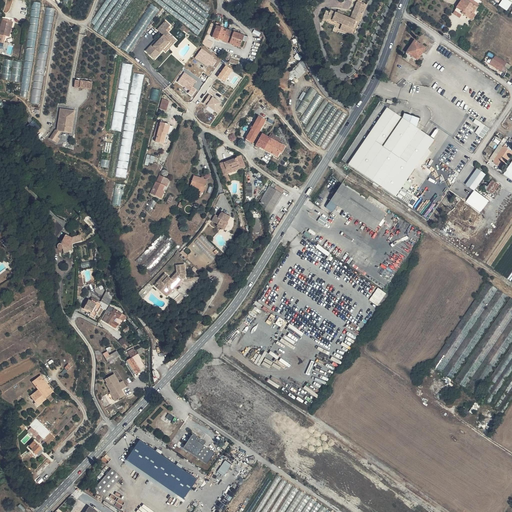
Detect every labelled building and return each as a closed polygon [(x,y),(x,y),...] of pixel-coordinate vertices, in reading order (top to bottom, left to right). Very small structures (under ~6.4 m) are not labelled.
[(29,97),(41,1),(33,0),(21,96),(29,97)] [(462,14),(466,17),(468,15),(471,17),(472,14),(475,16),(478,12),(475,10),(479,5),(471,0),(460,0),(454,10),(462,14)] [(511,1),(509,0),(502,0),(499,5),(508,10),(511,3),(511,1)] [(360,22),(364,5),(355,3),(351,19),(356,21),(360,22)] [(152,4),(122,47),(129,52),(159,9),(152,4)] [(41,104),(54,8),(46,7),(32,102),(41,104)] [(462,14),(454,10),(452,14),(459,18),(462,14)] [(225,14),(218,13),(216,21),(223,23),(225,14)] [(352,33),(356,21),(351,19),(342,17),(342,14),(337,13),(336,15),(331,13),(330,16),(326,15),(324,23),(328,24),(329,22),(337,25),(337,29),(352,33)] [(163,34),(152,46),(151,45),(145,51),(155,60),(161,53),(160,52),(163,49),(166,51),(176,40),(167,32),(170,29),(168,27),(170,25),(165,21),(157,29),(163,34)] [(216,26),(212,37),(240,46),(244,36),(216,26)] [(8,32),(0,29),(0,44),(4,46),(8,32)] [(415,41),(407,52),(418,59),(426,48),(415,41)] [(214,58),(202,49),(196,58),(208,66),(209,64),(212,66),(216,60),(214,58)] [(506,73),(511,64),(495,55),(490,64),(506,73)] [(229,61),(240,67),(242,64),(231,58),(229,61)] [(6,59),(2,79),(19,81),(23,62),(6,59)] [(124,63),(122,72),(132,74),(133,64),(124,63)] [(225,65),(218,77),(225,81),(232,70),(225,65)] [(143,88),(144,74),(134,73),(133,87),(143,88)] [(196,81),(184,73),(178,82),(190,91),(188,93),(192,96),(196,89),(192,87),(196,81)] [(91,82),(81,80),(80,87),(91,88),(91,82)] [(304,114),(317,91),(311,87),(298,110),(304,114)] [(151,99),(158,100),(160,89),(153,88),(151,99)] [(209,94),(203,103),(218,113),(222,107),(219,106),(222,102),(209,94)] [(169,101),(163,99),(160,108),(166,110),(169,101)] [(402,118),(386,107),(348,164),(395,197),(434,140),(416,128),(419,117),(403,113),(402,118)] [(56,128),(49,137),(53,140),(56,136),(61,131),(72,133),(75,114),(75,111),(61,109),(58,129),(56,128)] [(256,136),(266,120),(258,116),(252,126),(248,134),(246,138),(253,142),(256,136)] [(474,122),(480,125),(476,133),(484,138),(490,128),(476,119),(474,122)] [(36,132),(41,128),(34,120),(29,124),(36,132)] [(168,135),(171,125),(162,123),(157,141),(163,143),(166,135),(168,135)] [(124,131),(117,176),(127,177),(133,132),(124,131)] [(262,148),(278,158),(284,147),(277,143),(279,139),(270,134),(268,137),(262,134),(260,138),(256,144),(262,148)] [(103,166),(111,166),(111,146),(103,146),(103,166)] [(511,152),(504,147),(493,164),(501,169),(511,152)] [(454,153),(449,150),(443,159),(451,164),(453,161),(462,166),(466,161),(457,155),(458,153),(455,151),(454,153)] [(146,160),(154,163),(155,156),(148,154),(146,160)] [(233,167),(239,165),(240,168),(246,166),(242,155),(236,157),(237,159),(226,162),(226,161),(221,163),(225,174),(228,173),(234,171),(233,167)] [(462,166),(453,161),(451,164),(460,169),(462,166)] [(473,189),(479,181),(484,174),(476,169),(465,184),(473,189)] [(151,193),(159,198),(161,194),(164,189),(166,190),(170,181),(161,175),(151,193)] [(485,189),(493,195),(500,185),(492,179),(487,187),(485,189)] [(116,183),(113,203),(121,205),(124,184),(116,183)] [(331,200),(375,231),(387,214),(342,184),(331,200)] [(284,194),(271,186),(261,203),(270,216),(284,194)] [(192,192),(185,190),(182,200),(187,201),(196,204),(199,194),(195,193),(192,192)] [(481,212),(490,200),(475,190),(466,202),(481,212)] [(144,208),(151,212),(157,201),(150,198),(144,208)] [(226,222),(227,223),(231,217),(222,212),(219,216),(215,214),(212,222),(218,225),(217,226),(221,229),(226,222)] [(47,246),(58,237),(52,231),(50,233),(49,231),(46,232),(47,246)] [(75,243),(83,240),(80,234),(72,238),(75,243)] [(65,252),(75,249),(73,243),(64,246),(59,243),(54,251),(53,251),(52,252),(50,252),(51,255),(53,257),(55,256),(55,257),(56,257),(57,262),(62,261),(62,259),(66,258),(65,252)] [(53,257),(51,255),(50,252),(45,253),(46,263),(47,263),(51,262),(51,261),(55,260),(55,257),(55,256),(53,257)] [(184,264),(176,265),(177,271),(171,279),(165,273),(157,283),(159,285),(156,288),(160,292),(162,289),(168,294),(186,274),(184,264)] [(498,311),(508,295),(488,282),(484,289),(488,292),(474,314),(473,314),(471,317),(466,314),(453,334),(457,337),(453,344),(448,341),(436,360),(439,362),(436,367),(454,379),(497,311),(498,311)] [(378,305),(387,293),(379,287),(370,299),(378,305)] [(179,303),(184,297),(180,293),(175,299),(179,303)] [(102,300),(96,311),(102,315),(108,304),(102,300)] [(90,322),(93,324),(97,318),(93,316),(95,313),(91,310),(90,312),(83,308),(77,316),(86,321),(86,320),(90,322)] [(463,386),(465,386),(503,334),(503,327),(505,327),(507,324),(504,322),(508,322),(505,320),(507,320),(509,317),(509,313),(508,313),(508,315),(505,318),(501,325),(499,325),(496,329),(491,329),(492,337),(473,362),(468,363),(455,380),(463,386)] [(101,324),(97,330),(106,335),(110,329),(108,328),(110,325),(115,328),(117,323),(104,316),(102,319),(105,322),(103,325),(101,324)] [(124,337),(119,341),(126,349),(130,345),(124,337)] [(132,357),(138,353),(135,347),(128,351),(132,357)] [(109,351),(104,353),(107,361),(120,356),(118,351),(110,354),(109,351)] [(134,356),(142,370),(146,367),(138,354),(134,356)] [(122,368),(131,381),(135,378),(134,376),(138,372),(134,366),(135,366),(131,361),(122,368)] [(35,402),(43,396),(34,382),(25,388),(31,396),(23,402),(26,408),(30,405),(33,410),(38,407),(38,405),(35,402)] [(107,401),(112,409),(118,406),(116,403),(119,400),(117,398),(115,394),(116,393),(119,397),(122,394),(118,389),(115,391),(110,382),(101,388),(103,392),(102,392),(107,400),(107,401)] [(46,400),(43,396),(35,402),(38,405),(46,400)] [(28,431),(35,438),(39,433),(32,427),(28,431)] [(184,448),(207,465),(215,453),(204,446),(206,442),(194,434),(184,448)] [(28,446),(37,455),(44,448),(35,440),(28,446)] [(141,440),(132,453),(157,470),(189,492),(197,480),(141,440)] [(25,458),(31,464),(37,457),(28,449),(23,454),(26,457),(25,458)] [(126,461),(152,479),(157,470),(132,453),(126,461)] [(231,466),(225,462),(217,472),(224,477),(231,466)] [(112,470),(103,479),(114,486),(121,478),(112,470)] [(182,501),(189,492),(157,470),(152,479),(182,501)] [(103,479),(96,487),(107,494),(114,486),(103,479)] [(107,494),(96,487),(95,488),(104,497),(107,494)]
